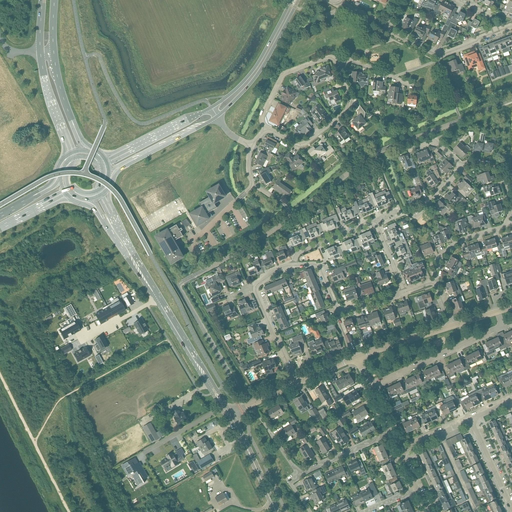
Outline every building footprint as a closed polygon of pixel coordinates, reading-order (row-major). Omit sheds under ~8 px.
[(437,0),(424,0),(422,6),(425,7),(425,6),(432,10),(437,0)] [(434,11),(433,13),(436,14),(438,15),(439,15),(441,11),(444,13),(448,4),(443,1),(441,5),(440,7),(436,6),(435,8),(434,11)] [(444,13),(443,15),(448,18),(450,20),(453,14),(451,13),(454,7),(448,4),(444,13)] [(511,14),(511,8),(507,6),(506,10),(503,9),(501,13),(507,16),(508,13),(511,14)] [(453,16),(450,22),(456,25),(459,20),(461,22),(462,21),(465,15),(465,14),(460,12),(459,12),(456,18),(453,16)] [(402,24),(403,24),(401,27),(408,31),(411,25),(414,27),(413,28),(414,28),(418,20),(414,18),(413,21),(406,18),(404,21),(403,21),(402,24)] [(465,29),(471,33),(473,28),(476,29),(477,29),(480,23),(479,22),(474,19),(473,19),(471,25),(468,24),(465,29)] [(450,22),(448,27),(448,28),(450,29),(448,35),(448,36),(453,39),(454,38),(457,32),(457,31),(454,30),(456,25),(450,22)] [(428,33),(431,27),(428,25),(427,28),(423,25),(422,28),(421,28),(417,26),(413,33),(422,38),(425,32),(428,33)] [(442,39),(445,32),(442,31),(441,33),(437,31),(436,33),(435,33),(435,34),(431,32),(427,39),(436,43),(439,37),(442,39)] [(511,45),(509,37),(503,39),(508,52),(510,51),(509,47),(511,45)] [(508,52),(503,39),(498,41),(502,50),(503,54),(508,52)] [(502,50),(498,41),(493,43),(498,56),(500,55),(498,51),(502,50)] [(493,43),(487,45),(492,57),(495,56),(496,57),(498,56),(493,43)] [(484,61),(492,57),(487,45),(482,47),(484,53),(481,54),(484,61)] [(471,53),(464,55),(469,69),(472,68),(472,67),(473,65),(472,65),(477,63),(479,70),(485,68),(480,57),(480,58),(478,59),(476,54),(475,54),(474,52),(472,53),(471,53)] [(447,63),(448,64),(451,73),(455,71),(456,73),(458,73),(460,73),(464,71),(462,64),(459,65),(458,63),(457,63),(455,60),(447,63)] [(329,72),(330,71),(328,65),(322,68),(323,69),(316,72),(317,75),(313,76),(316,84),(325,81),(324,79),(331,77),(329,72)] [(356,83),(359,86),(361,85),(368,85),(369,75),(369,76),(366,76),(366,75),(361,74),(361,73),(353,72),(352,82),(356,82),(356,83)] [(310,86),(307,78),(308,81),(305,82),(301,76),(293,82),(295,86),(296,85),(299,89),(304,85),(306,88),(310,86)] [(379,93),(385,94),(386,87),(382,87),(383,82),(373,81),(373,86),(369,86),(369,85),(368,94),(368,93),(372,94),(372,91),(379,92),(379,93)] [(401,104),(402,94),(398,94),(399,88),(390,87),(389,91),(388,91),(388,99),(393,99),(392,103),(401,104)] [(284,94),(281,100),(289,104),(291,100),(293,101),(295,96),(297,93),(290,89),(287,88),(285,91),(284,90),(282,93),(284,94)] [(330,90),(324,92),(326,98),(329,97),(330,101),(334,99),(335,102),(341,100),(337,91),(331,93),(330,90)] [(404,102),(404,105),(407,105),(407,106),(415,107),(416,105),(417,98),(415,96),(410,95),(408,97),(405,97),(404,102)] [(282,119),(287,107),(279,103),(274,115),(273,114),(269,121),(278,125),(281,119),(282,119)] [(311,118),(310,118),(314,123),(314,122),(316,120),(318,123),(325,118),(321,113),(324,111),(319,105),(313,109),(315,111),(311,114),(313,116),(311,118)] [(358,130),(366,123),(364,120),(365,114),(361,108),(359,109),(357,118),(352,122),(358,130)] [(297,133),(298,133),(299,132),(302,136),(306,133),(312,129),(310,127),(313,125),(307,118),(302,122),(302,123),(296,128),(296,129),(295,129),(295,131),(297,133)] [(337,131),(338,133),(334,136),(340,143),(344,140),(345,141),(350,137),(343,127),(337,131)] [(274,148),(277,149),(280,144),(277,142),(277,141),(269,137),(268,141),(267,140),(264,146),(272,151),(274,148)] [(474,144),(472,152),(480,153),(480,151),(482,151),(484,144),(485,139),(480,139),(479,143),(477,143),(476,145),(474,144)] [(460,143),(454,150),(457,153),(457,152),(459,154),(464,148),(465,147),(460,143)] [(484,144),(482,151),(482,152),(490,153),(490,150),(492,151),(494,144),(487,143),(486,144),(484,144)] [(327,156),(334,151),(330,145),(325,149),(322,146),(320,146),(315,149),(313,147),(307,151),(311,157),(316,153),(318,156),(318,158),(321,159),(321,156),(325,153),(327,156)] [(464,148),(459,154),(459,155),(462,158),(463,157),(464,157),(467,154),(466,154),(468,152),(470,149),(466,146),(465,147),(464,148)] [(427,149),(422,151),(420,152),(415,154),(418,160),(417,160),(419,164),(422,162),(428,160),(430,162),(434,160),(431,152),(428,153),(427,149)] [(270,160),(272,155),(264,150),(262,154),(260,153),(255,163),(263,166),(265,162),(264,162),(266,160),(267,160),(267,161),(268,161),(269,161),(269,160),(270,160)] [(290,153),(285,157),(288,162),(287,163),(293,170),(303,162),(298,155),(293,158),(290,153)] [(413,169),(416,168),(412,159),(409,160),(407,155),(403,156),(399,157),(401,161),(402,161),(405,168),(411,166),(413,169)] [(438,167),(447,174),(451,170),(450,169),(452,166),(445,159),(438,167)] [(259,176),(260,179),(264,186),(271,182),(267,175),(271,172),(268,167),(258,170),(261,175),(259,176)] [(426,173),(429,177),(426,178),(432,187),(432,186),(433,187),(436,185),(436,184),(438,182),(436,180),(440,177),(437,169),(432,173),(430,170),(426,173)] [(484,179),(485,183),(494,180),(493,176),(490,177),(488,172),(479,175),(481,181),(484,179)] [(464,178),(470,183),(472,180),(467,175),(464,178)] [(414,185),(415,187),(409,190),(412,198),(419,196),(418,195),(422,194),(421,191),(424,190),(419,177),(415,179),(417,184),(414,185)] [(273,188),(279,192),(280,191),(287,196),(291,191),(286,187),(287,186),(278,180),(273,188)] [(460,188),(458,191),(465,197),(473,189),(463,180),(460,184),(459,183),(457,185),(460,188)] [(485,187),(483,187),(484,190),(485,193),(487,192),(489,191),(491,196),(500,193),(499,191),(500,191),(498,186),(494,187),(493,184),(485,187)] [(219,186),(209,191),(207,192),(210,197),(214,203),(225,197),(219,186)] [(386,193),(385,191),(379,193),(384,205),(390,202),(389,200),(391,199),(392,199),(389,192),(386,193)] [(447,199),(452,204),(455,201),(457,203),(459,201),(463,205),(465,202),(466,203),(467,202),(464,198),(463,198),(463,197),(456,191),(458,193),(455,195),(453,193),(449,196),(448,194),(445,197),(447,199)] [(370,194),(370,196),(375,206),(378,205),(378,207),(384,205),(379,193),(374,196),(372,193),(370,194)] [(367,197),(368,198),(362,201),(367,212),(373,209),(372,208),(375,206),(370,196),(367,197)] [(199,203),(202,208),(206,214),(216,209),(216,207),(214,203),(210,197),(199,203)] [(442,215),(451,206),(444,200),(441,202),(440,201),(438,203),(435,206),(438,209),(436,210),(442,215)] [(355,206),(356,209),(358,213),(360,212),(361,214),(367,212),(362,201),(357,203),(356,202),(353,203),(355,206)] [(494,201),(488,203),(490,211),(491,215),(494,214),(498,212),(502,211),(500,204),(495,205),(494,201)] [(208,218),(206,214),(202,208),(191,214),(197,226),(207,220),(208,218)] [(339,208),(336,209),(341,221),(341,220),(343,219),(344,221),(350,219),(347,211),(345,208),(340,210),(339,208)] [(478,213),(476,214),(480,226),(484,225),(487,224),(486,224),(485,218),(488,217),(486,208),(482,210),(483,212),(478,214),(478,213)] [(347,211),(350,219),(356,217),(353,209),(347,211)] [(339,222),(336,214),(327,218),(329,222),(332,230),(338,227),(336,222),(339,221),(339,222)] [(471,215),(467,217),(469,223),(472,222),(474,228),(476,228),(480,226),(476,214),(475,215),(475,217),(474,218),(474,217),(471,215)] [(322,223),(320,224),(323,231),(326,230),(327,232),(332,230),(329,222),(327,218),(322,221),(323,223),(322,223)] [(468,226),(465,218),(458,221),(459,223),(455,224),(458,235),(466,232),(464,227),(468,226)] [(316,223),(310,225),(315,237),(321,235),(320,233),(323,231),(320,224),(317,225),(316,223)] [(396,225),(395,223),(388,226),(389,229),(387,230),(389,235),(397,232),(394,226),(396,225)] [(183,236),(177,225),(156,237),(172,264),(183,257),(174,242),(183,236)] [(306,239),(309,238),(310,239),(315,237),(310,225),(302,229),(306,239)] [(440,226),(438,227),(441,234),(444,241),(450,239),(448,233),(451,232),(449,227),(444,229),(443,228),(440,226)] [(301,234),(295,236),(298,244),(304,242),(303,240),(306,239),(302,229),(299,230),(301,234)] [(370,231),(364,234),(369,246),(372,244),(375,243),(374,241),(375,240),(377,240),(374,233),(374,232),(373,232),(374,233),(371,234),(370,231)] [(395,243),(402,240),(399,231),(397,232),(389,235),(390,238),(389,238),(390,241),(392,241),(394,240),(395,243)] [(364,234),(359,236),(359,238),(357,239),(360,247),(363,245),(364,248),(369,246),(364,234)] [(444,241),(441,234),(432,238),(436,246),(445,243),(444,241)] [(298,244),(295,236),(288,239),(288,237),(286,238),(289,246),(289,245),(291,244),(293,247),(298,244)] [(503,244),(500,245),(502,251),(502,253),(504,257),(507,256),(505,250),(510,248),(509,245),(506,237),(501,238),(503,244)] [(353,238),(347,241),(351,249),(352,253),(358,250),(357,248),(360,247),(357,239),(354,240),(353,238)] [(495,238),(489,240),(492,248),(493,252),(498,250),(499,254),(502,253),(502,251),(500,245),(499,243),(496,244),(495,238)] [(405,242),(406,242),(405,239),(402,240),(395,243),(396,246),(394,247),(397,252),(408,248),(407,246),(406,246),(405,242)] [(435,247),(432,239),(428,241),(429,243),(420,247),(424,256),(430,253),(429,253),(433,251),(432,248),(435,247)] [(486,247),(483,248),(485,254),(488,253),(487,250),(492,248),(489,240),(484,242),(486,247)] [(347,241),(342,243),(342,245),(340,246),(343,254),(345,253),(344,252),(351,249),(347,241)] [(478,244),(473,245),(475,254),(477,257),(485,254),(483,248),(480,249),(478,244)] [(285,255),(289,254),(286,245),(279,248),(281,252),(277,254),(280,261),(286,258),(285,255)] [(469,252),(466,253),(468,260),(477,257),(475,254),(473,245),(468,247),(469,252)] [(336,246),(330,248),(335,259),(341,257),(339,253),(340,253),(341,255),(343,254),(340,246),(337,248),(336,246)] [(323,253),(326,261),(328,260),(327,259),(328,258),(329,261),(335,259),(330,248),(325,250),(326,253),(323,254),(323,253)] [(408,248),(397,252),(399,258),(401,257),(403,260),(402,260),(412,256),(411,253),(408,248)] [(267,259),(263,261),(266,267),(273,264),(271,260),(274,258),(271,251),(265,254),(267,259)] [(375,252),(372,254),(373,256),(368,258),(371,264),(376,262),(378,267),(384,265),(380,255),(377,256),(377,255),(376,255),(375,253),(375,252)] [(449,262),(456,266),(460,268),(462,265),(461,263),(459,262),(459,261),(452,257),(449,262)] [(247,268),(249,272),(248,272),(249,276),(258,272),(257,269),(261,267),(258,260),(254,262),(254,261),(253,262),(249,263),(251,267),(247,268)] [(422,262),(412,266),(413,267),(413,269),(414,270),(417,278),(418,279),(424,277),(421,270),(425,269),(422,262)] [(456,266),(449,262),(446,266),(451,269),(449,272),(455,275),(457,272),(454,271),(456,266)] [(494,264),(489,265),(493,276),(497,274),(494,265),(494,264)] [(346,270),(344,266),(336,269),(338,272),(332,275),(335,283),(345,278),(343,274),(347,273),(346,270)] [(412,282),(418,279),(417,278),(414,270),(413,269),(413,267),(410,267),(409,270),(403,273),(406,280),(410,278),(412,282)] [(382,271),(376,273),(378,279),(377,279),(380,285),(389,281),(386,275),(385,276),(382,271)] [(233,285),(234,287),(238,285),(238,284),(240,283),(240,282),(243,280),(239,272),(226,277),(229,286),(233,285)] [(511,283),(511,279),(510,273),(504,275),(504,274),(501,275),(502,279),(505,278),(507,284),(509,283),(510,284),(511,283)] [(207,284),(205,285),(207,290),(208,289),(208,290),(210,289),(213,296),(219,294),(218,292),(222,291),(221,288),(220,286),(218,287),(216,284),(224,280),(221,274),(215,277),(212,278),(213,282),(207,284)] [(315,279),(313,274),(305,277),(307,283),(315,279)] [(285,279),(280,281),(283,288),(288,286),(285,279)] [(315,279),(307,283),(310,288),(317,285),(315,279)] [(497,288),(494,279),(488,281),(487,279),(484,280),(486,286),(488,285),(490,291),(491,291),(491,292),(495,291),(494,290),(497,288)] [(480,281),(482,288),(476,290),(479,301),(483,300),(482,298),(486,297),(484,293),(487,292),(486,286),(484,280),(480,281)] [(280,281),(274,283),(278,291),(283,288),(280,281)] [(447,289),(455,286),(453,281),(445,284),(447,289)] [(374,293),(371,282),(360,286),(363,295),(370,293),(370,294),(374,293)] [(274,283),(269,285),(272,293),(278,291),(274,283)] [(269,285),(266,287),(264,288),(264,289),(267,295),(272,293),(269,285)] [(320,290),(317,285),(310,288),(312,293),(318,291),(320,290)] [(458,285),(455,286),(447,289),(449,294),(454,292),(455,295),(461,293),(460,290),(458,285)] [(354,287),(343,290),(346,299),(347,302),(353,299),(358,298),(355,289),(355,287),(354,287)] [(310,294),(313,299),(320,296),(318,291),(312,293),(310,294)] [(418,297),(420,302),(418,302),(420,309),(427,307),(426,303),(432,301),(430,293),(421,296),(418,297)] [(451,300),(453,305),(461,302),(459,297),(462,296),(461,293),(455,295),(456,298),(451,300)] [(129,296),(123,299),(127,307),(133,303),(129,296)] [(313,299),(315,304),(323,301),(320,296),(313,299)] [(111,303),(106,306),(111,315),(116,312),(118,314),(125,310),(120,301),(119,301),(118,299),(111,302),(111,303)] [(246,309),(247,312),(254,309),(251,302),(248,304),(246,303),(245,299),(238,302),(241,310),(244,308),(246,309)] [(323,301),(315,304),(317,310),(325,306),(323,301)] [(405,311),(406,312),(410,311),(407,301),(397,304),(400,312),(405,311)] [(463,307),(461,302),(453,305),(455,311),(460,309),(461,312),(468,309),(466,306),(463,307)] [(71,304),(65,308),(71,317),(73,316),(76,314),(71,304)] [(225,307),(223,308),(226,317),(231,315),(232,318),(238,315),(235,307),(230,309),(229,305),(225,307)] [(103,310),(95,314),(101,324),(108,320),(106,318),(111,315),(106,306),(102,308),(103,310)] [(283,311),(280,306),(278,307),(273,309),(275,314),(283,311)] [(395,316),(391,307),(387,308),(388,309),(384,311),(386,319),(390,318),(391,320),(395,319),(394,316),(395,316)] [(434,312),(436,311),(434,307),(425,310),(429,322),(437,320),(434,312)] [(320,318),(322,324),(330,321),(327,313),(326,314),(324,310),(315,314),(317,319),(320,318)] [(275,314),(277,320),(285,317),(283,311),(275,314)] [(367,316),(370,326),(375,325),(374,324),(380,322),(377,312),(371,314),(371,315),(367,316)] [(370,326),(367,316),(363,317),(363,316),(357,318),(360,329),(366,327),(366,328),(370,326)] [(279,325),(287,322),(285,317),(277,320),(279,325)] [(352,319),(344,322),(347,332),(351,331),(355,330),(354,327),(353,323),(352,319)] [(142,320),(134,324),(140,334),(147,330),(142,320)] [(62,328),(59,330),(64,339),(68,337),(69,337),(71,335),(72,335),(71,335),(74,333),(80,330),(76,321),(75,321),(62,328)] [(282,330),(283,330),(289,327),(287,322),(279,325),(282,330)] [(260,336),(264,334),(260,326),(257,328),(255,323),(248,326),(250,331),(253,338),(247,340),(249,344),(248,344),(249,344),(262,339),(262,338),(262,339),(260,336)] [(329,332),(336,329),(333,323),(331,324),(331,325),(326,327),(329,332)] [(320,336),(317,330),(311,327),(309,331),(314,333),(316,338),(320,336)] [(510,342),(511,341),(511,337),(510,332),(504,335),(504,337),(501,338),(506,348),(511,345),(510,342)] [(294,344),(289,346),(293,357),(299,355),(302,354),(301,351),(299,346),(305,344),(304,341),(302,335),(292,338),(292,339),(292,338),(294,344)] [(97,344),(94,346),(97,352),(100,350),(108,345),(103,336),(95,340),(97,344)] [(334,341),(329,343),(328,341),(324,343),(327,349),(330,348),(332,351),(336,349),(336,350),(342,348),(337,336),(333,338),(334,341)] [(446,342),(444,337),(433,341),(435,347),(446,342)] [(506,348),(501,338),(499,339),(498,338),(491,341),(495,349),(499,347),(500,350),(506,348)] [(308,343),(310,347),(313,355),(322,351),(321,348),(325,347),(321,339),(315,342),(314,343),(313,341),(308,343)] [(259,349),(261,356),(270,352),(266,345),(268,344),(267,343),(264,344),(262,340),(254,344),(256,350),(259,349)] [(492,350),(495,349),(491,341),(485,344),(486,346),(483,347),(487,356),(493,353),(492,350)] [(68,345),(61,349),(64,354),(71,350),(68,345)] [(78,352),(74,354),(78,362),(90,355),(86,347),(80,350),(80,351),(78,351),(78,352)] [(478,351),(472,354),(475,362),(482,359),(483,363),(487,361),(484,355),(484,356),(482,352),(479,353),(478,351)] [(469,365),(475,362),(472,354),(465,357),(466,359),(463,360),(467,369),(470,368),(469,365)] [(262,363),(265,369),(264,369),(265,372),(266,372),(268,375),(273,373),(271,369),(277,367),(276,365),(276,363),(275,363),(273,359),(267,362),(267,361),(262,363)] [(460,360),(453,363),(457,371),(463,368),(465,371),(467,369),(463,360),(461,361),(460,360)] [(454,372),(457,371),(453,363),(447,366),(448,367),(445,369),(449,378),(455,375),(454,372)] [(437,366),(430,369),(434,377),(435,380),(445,376),(441,366),(438,368),(437,366)] [(430,379),(434,377),(430,369),(424,372),(425,374),(422,375),(426,384),(432,381),(430,379)] [(505,387),(511,384),(506,373),(497,377),(501,387),(504,385),(505,387)] [(336,382),(340,390),(353,382),(349,374),(336,382)] [(418,374),(412,377),(415,386),(419,384),(420,387),(426,384),(422,375),(419,376),(418,374)] [(410,388),(415,386),(412,377),(405,380),(406,382),(403,384),(407,393),(412,391),(410,388)] [(487,387),(488,390),(492,398),(498,395),(497,393),(500,392),(496,382),(487,387)] [(402,396),(407,393),(403,384),(401,385),(400,383),(393,386),(397,394),(400,393),(402,396)] [(330,399),(322,386),(315,390),(322,403),(326,401),(330,399)] [(331,386),(328,387),(330,391),(334,398),(337,396),(331,386)] [(387,399),(397,394),(393,386),(387,389),(389,393),(385,394),(387,399)] [(483,392),(482,389),(477,391),(482,400),(484,399),(485,401),(492,398),(488,390),(483,392)] [(356,390),(343,398),(348,405),(360,398),(358,394),(359,394),(358,393),(356,390)] [(477,391),(468,395),(470,398),(473,406),(474,407),(477,406),(476,405),(480,403),(479,401),(482,400),(477,391)] [(302,395),(293,400),(299,410),(308,405),(302,395)] [(459,406),(456,400),(455,400),(454,399),(453,397),(451,397),(444,400),(446,404),(450,412),(457,409),(456,408),(459,406)] [(470,398),(460,403),(463,409),(466,407),(467,409),(473,406),(470,398)] [(331,403),(336,414),(340,412),(335,402),(331,403)] [(442,402),(436,405),(436,406),(437,408),(440,415),(443,414),(444,415),(450,412),(446,404),(443,406),(442,402)] [(401,404),(390,409),(391,412),(397,410),(403,407),(401,404)] [(268,412),(272,419),(283,413),(279,405),(268,412)] [(367,415),(368,414),(363,406),(353,412),(357,418),(356,419),(357,423),(360,422),(363,420),(367,415)] [(434,410),(428,413),(431,421),(438,418),(437,416),(440,415),(437,408),(436,406),(433,407),(434,410)] [(315,408),(311,411),(309,412),(316,422),(321,419),(315,408)] [(179,409),(172,413),(175,417),(174,418),(178,425),(187,420),(184,413),(182,414),(179,409)] [(425,424),(431,421),(428,413),(425,414),(424,411),(417,414),(421,423),(424,422),(425,424)] [(413,420),(409,421),(413,429),(420,426),(419,424),(421,423),(417,414),(411,417),(413,420)] [(497,419),(489,423),(492,429),(501,424),(500,422),(498,423),(497,419)] [(407,432),(413,429),(409,421),(406,423),(405,421),(399,423),(402,431),(405,430),(407,432)] [(359,429),(364,437),(375,430),(371,422),(359,429)] [(155,435),(156,434),(150,423),(143,427),(152,443),(157,440),(155,435)] [(504,430),(501,424),(492,429),(494,435),(504,430)] [(287,442),(292,439),(290,435),(295,433),(291,425),(281,431),(287,442)] [(340,446),(349,441),(340,428),(329,434),(334,441),(336,440),(338,443),(339,442),(341,445),(340,446)] [(497,441),(503,438),(502,436),(506,435),(504,430),(494,435),(497,441)] [(318,441),(316,442),(323,454),(331,449),(324,437),(323,438),(322,437),(321,436),(320,436),(318,437),(318,438),(318,439),(318,441)] [(497,441),(500,446),(506,444),(509,442),(507,436),(503,438),(497,441)] [(203,454),(212,448),(208,441),(207,442),(205,438),(196,443),(203,454)] [(462,447),(470,443),(468,438),(463,440),(463,439),(462,440),(462,441),(461,441),(459,442),(462,447)] [(462,447),(465,453),(473,449),(470,443),(462,447)] [(506,444),(500,446),(502,452),(508,449),(506,444)] [(307,461),(314,456),(307,445),(300,449),(307,461)] [(377,455),(385,451),(382,445),(374,448),(377,455)] [(502,452),(505,458),(511,454),(511,450),(511,448),(508,449),(502,452)] [(465,453),(467,459),(476,455),(473,449),(465,453)] [(419,455),(422,461),(432,456),(430,450),(419,455)] [(385,451),(377,455),(381,464),(387,461),(386,458),(388,458),(385,451)] [(167,459),(161,462),(164,469),(171,465),(172,467),(178,464),(177,463),(178,462),(184,459),(182,455),(179,457),(176,453),(173,455),(172,453),(166,457),(167,459)] [(200,460),(197,462),(201,470),(214,462),(210,454),(200,460)] [(470,465),(479,461),(476,455),(467,459),(470,465)] [(435,463),(432,456),(422,461),(425,467),(435,463)] [(366,474),(363,466),(360,460),(357,462),(357,460),(348,464),(352,473),(359,470),(362,476),(366,474)] [(123,465),(129,475),(131,474),(132,475),(133,474),(139,485),(143,482),(144,483),(142,479),(147,477),(141,466),(140,467),(138,464),(134,467),(130,461),(123,465)] [(194,461),(189,464),(192,469),(194,473),(199,470),(194,461)] [(387,461),(381,464),(385,473),(393,470),(390,463),(389,464),(387,461)] [(428,473),(437,469),(438,469),(435,463),(425,467),(428,473)] [(471,467),(474,473),(482,469),(479,463),(471,467)] [(452,470),(449,464),(444,466),(447,472),(450,471),(452,470)] [(342,467),(334,471),(338,480),(346,476),(347,478),(350,477),(347,470),(345,471),(342,467)] [(440,475),(437,469),(428,473),(431,479),(440,475)] [(475,475),(476,479),(485,475),(486,474),(484,471),(483,471),(482,469),(474,473),(473,473),(474,476),(475,475)] [(387,484),(396,480),(395,477),(396,476),(393,470),(385,473),(388,480),(386,481),(387,484)] [(329,484),(338,480),(334,471),(325,474),(329,484)] [(214,477),(212,472),(203,477),(206,482),(214,477)] [(434,486),(443,481),(440,475),(431,479),(434,486)] [(486,477),(485,475),(476,479),(479,485),(487,481),(487,480),(488,480),(487,477),(486,477)] [(312,488),(313,491),(317,489),(312,477),(303,481),(307,490),(312,488)] [(396,480),(387,484),(391,493),(402,488),(399,482),(397,482),(396,480)] [(444,481),(443,481),(434,486),(436,492),(447,487),(444,481)] [(490,487),(487,481),(479,485),(478,485),(480,491),(482,490),(490,487)] [(314,493),(311,495),(316,503),(325,499),(322,493),(323,493),(323,494),(325,493),(324,489),(325,489),(323,486),(317,489),(313,491),(314,493)] [(436,492),(439,498),(449,493),(447,487),(436,492)] [(484,496),(493,492),(490,487),(482,490),(484,496)] [(369,489),(360,493),(364,502),(373,498),(369,489)] [(493,492),(484,496),(483,497),(484,500),(486,499),(487,502),(496,499),(493,492)] [(215,498),(219,506),(228,501),(224,493),(215,498)] [(356,506),(364,502),(360,493),(352,497),(356,506)] [(452,499),(449,493),(439,498),(442,504),(452,499)] [(337,504),(341,511),(343,511),(350,509),(346,499),(337,504)] [(442,504),(445,510),(456,505),(453,499),(442,504)] [(491,510),(499,506),(496,500),(488,504),(491,510)] [(400,505),(403,511),(411,507),(408,501),(400,505)] [(465,511),(467,510),(470,509),(467,502),(462,505),(465,511)]
